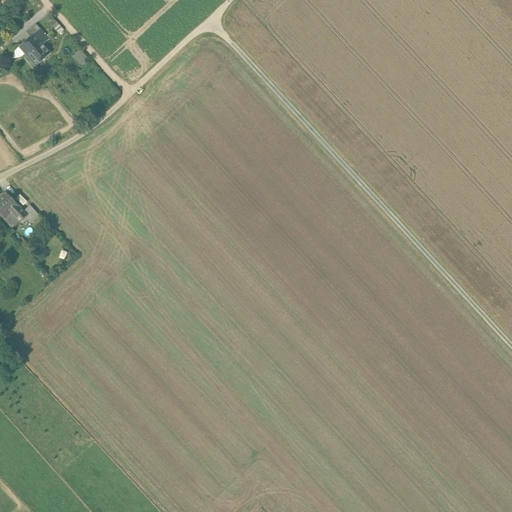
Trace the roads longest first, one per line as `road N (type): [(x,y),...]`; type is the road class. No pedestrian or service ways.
road 1 (track): [(232,0),(210,20),(511,346)]
road 2 (unclassified): [(210,20),(91,128),(0,177)]
road 3 (track): [(45,0),(128,95)]
